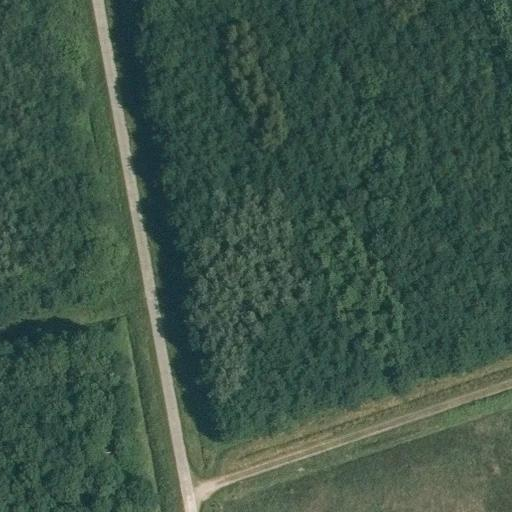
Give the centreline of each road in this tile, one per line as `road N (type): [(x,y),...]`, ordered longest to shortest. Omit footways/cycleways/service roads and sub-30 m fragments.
road 1 (unclassified): [(97,0),(186,494)]
road 2 (track): [(186,494),(511,383)]
